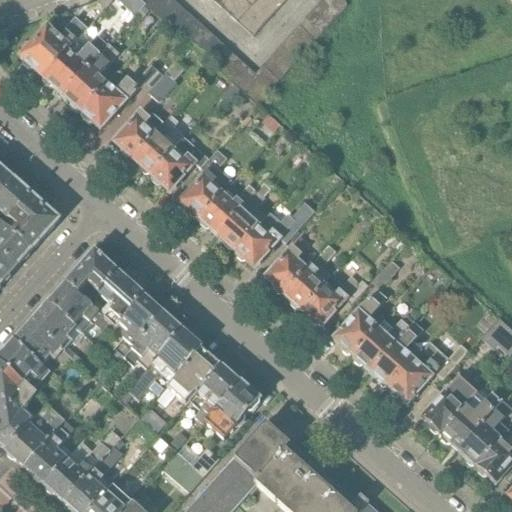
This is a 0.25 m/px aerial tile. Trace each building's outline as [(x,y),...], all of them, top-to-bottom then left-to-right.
[(111,0),(108,0),(98,4),(102,16),(113,4),(111,0)] [(145,8),(136,0),(114,0),(135,19),(145,8)] [(152,0),(146,8),(154,15),(167,0),(152,0)] [(167,0),(154,15),(161,22),(177,5),(171,0),(167,0)] [(226,0),(219,8),(229,16),(243,0),(242,0),(226,0)] [(238,25),(246,17),(252,9),(243,0),(229,16),(238,25)] [(242,0),(243,0),(252,9),(253,9),(260,0),(242,0)] [(268,23),(276,15),(260,0),(253,9),(268,23)] [(276,15),(283,7),(275,0),(260,0),(276,15)] [(314,11),(331,26),(347,8),(344,0),(331,0),(322,3),(314,11)] [(161,22),(169,30),(185,12),(177,5),(161,22)] [(261,31),(268,23),(253,9),(252,9),(246,17),(261,31)] [(324,34),(331,26),(314,11),(307,19),(324,34)] [(169,30),(177,37),(193,19),(185,12),(169,30)] [(254,39),(261,31),(246,17),(238,25),(254,39)] [(183,43),(185,44),(201,26),(193,19),(177,37),(183,43)] [(316,42),(324,34),(307,19),(300,27),(316,42)] [(43,81),(77,44),(88,32),(78,22),(66,34),(56,26),(51,33),(48,30),(21,61),(43,81)] [(185,44),(191,49),(193,51),(208,33),(201,26),(185,44)] [(309,50),(316,42),(300,27),(292,35),(309,50)] [(193,51),(201,58),(216,40),(208,33),(193,51)] [(302,58),(309,50),(292,35),(285,43),(302,58)] [(43,81),(62,98),(108,48),(98,38),(86,52),(77,44),(43,81)] [(201,58),(208,65),(224,47),(216,40),(201,58)] [(294,67),(302,58),(285,43),(278,51),(294,67)] [(208,65),(216,72),(232,54),(224,47),(208,65)] [(81,115),(107,86),(100,79),(119,57),(108,48),(62,98),(81,115)] [(287,75),(294,67),(278,51),(270,59),(287,75)] [(216,72),(224,79),(240,61),(232,54),(216,72)] [(280,83),(287,75),(270,59),(263,67),(280,83)] [(224,79),(232,86),(248,68),(240,61),(224,79)] [(161,82),(147,97),(158,107),(177,86),(174,84),(185,72),(177,65),(161,82)] [(273,91),(280,83),(263,67),(256,75),(273,91)] [(273,91),(256,75),(248,68),(232,86),(248,101),(257,108),(273,91)] [(161,82),(149,70),(135,86),(147,97),(161,82)] [(101,133),(128,104),(129,104),(136,96),(136,95),(138,93),(137,92),(138,90),(128,81),(127,83),(118,74),(107,86),(81,115),(101,133)] [(115,145),(133,161),(163,126),(154,118),(159,112),(153,107),(142,114),(143,115),(115,145)] [(151,178),(177,149),(167,140),(180,126),(173,119),(172,121),(171,119),(163,126),(133,161),(151,178)] [(170,194),(196,165),(197,165),(209,152),(207,151),(208,150),(201,143),(187,158),(177,149),(151,178),(170,194)] [(200,221),(226,193),(230,188),(220,179),(229,169),(222,163),(220,165),(218,163),(208,175),(206,173),(189,193),(191,195),(181,205),(200,221)] [(0,199),(13,184),(0,172),(0,199)] [(236,254),(265,220),(256,211),(265,201),(263,200),(274,189),(268,183),(257,195),(218,238),(236,254)] [(0,225),(5,230),(31,200),(13,184),(0,199),(0,225)] [(200,221),(218,238),(257,195),(249,187),(239,198),(241,199),(238,202),(237,201),(235,202),(226,193),(200,221)] [(5,230),(31,254),(58,224),(31,200),(5,230)] [(254,270),(281,240),(281,241),(284,237),(285,238),(293,229),(298,233),(320,209),(312,201),(309,204),(308,203),(291,222),(287,219),(286,220),(284,219),(276,229),(265,220),(236,254),(254,270)] [(0,255),(17,271),(31,254),(5,230),(0,225),(0,255)] [(266,281),(284,297),(315,264),(305,255),(310,248),(304,243),(301,245),(299,243),(293,249),(294,250),(266,281)] [(284,297),(302,314),(332,280),(322,271),(331,261),(323,254),(315,264),(284,297)] [(0,285),(2,287),(17,271),(0,255),(0,285)] [(127,318),(143,300),(109,269),(95,256),(66,288),(107,325),(115,331),(127,318)] [(372,285),(381,292),(400,271),(391,263),(372,285)] [(320,330),(347,301),(353,306),(364,293),(357,287),(358,285),(351,279),(343,289),(332,280),(302,314),(320,330)] [(101,333),(107,325),(66,288),(50,306),(76,331),(84,338),(94,327),(101,333)] [(334,342),(352,358),(385,322),(377,314),(387,302),(377,292),(359,313),(360,313),(334,342)] [(116,368),(123,361),(162,318),(143,300),(127,318),(115,331),(107,340),(119,351),(109,362),(116,368)] [(73,345),(68,340),(76,331),(50,306),(41,316),(31,326),(70,360),(72,362),(76,357),(69,350),(73,345)] [(171,326),(162,318),(123,361),(134,371),(138,367),(146,374),(180,334),(179,333),(179,330),(174,325),(171,326)] [(352,358),(371,375),(410,330),(401,323),(394,331),(385,322),(352,358)] [(509,360),(511,356),(511,335),(498,322),(481,341),(494,353),(497,350),(509,360)] [(63,368),(70,360),(31,326),(15,345),(42,369),(51,359),(55,363),(56,362),(63,368)] [(389,391),(421,355),(412,347),(423,334),(414,326),(410,330),(371,375),(389,391)] [(180,334),(146,374),(127,395),(139,405),(156,383),(165,392),(201,353),(180,334)] [(0,361),(0,365),(26,388),(34,395),(51,377),(42,369),(15,345),(0,361)] [(185,409),(189,405),(221,371),(201,353),(165,392),(154,404),(162,411),(173,399),(185,409)] [(407,407),(433,379),(434,379),(436,377),(443,384),(456,368),(449,363),(449,362),(439,353),(431,362),(422,354),(421,355),(389,391),(407,407)] [(0,449),(5,454),(32,424),(22,416),(34,403),(38,398),(34,395),(26,388),(0,365),(0,449)] [(203,428),(203,427),(240,387),(221,371),(189,405),(200,414),(194,420),(203,428)] [(441,437),(473,401),(465,394),(473,384),(472,383),(474,381),(466,374),(457,384),(423,421),(441,437)] [(203,427),(223,445),(259,404),(240,387),(203,427)] [(441,437),(459,454),(502,406),(492,397),(481,409),(473,401),(441,437)] [(477,470),(509,434),(501,426),(511,413),(511,412),(503,404),(502,406),(459,454),(477,470)] [(5,454),(24,471),(66,425),(47,407),(32,424),(5,454)] [(369,511),(367,509),(369,507),(361,499),(354,506),(291,449),(299,439),(275,417),(190,511),(233,511),(256,488),(282,511),(369,511)] [(24,471),(44,489),(72,456),(62,447),(75,432),(66,425),(24,471)] [(495,487),(511,467),(511,436),(509,434),(477,470),(495,487)] [(69,511),(91,511),(113,489),(102,479),(109,472),(110,472),(122,458),(122,457),(127,452),(118,444),(110,454),(63,506),(69,511)] [(44,489),(63,506),(110,454),(101,445),(85,465),(73,455),(72,456),(44,489)] [(192,468),(204,480),(204,481),(220,463),(207,451),(192,468)] [(189,497),(204,480),(192,468),(178,456),(162,473),(189,497)] [(91,511),(128,511),(136,504),(126,495),(123,498),(113,489),(91,511)] [(128,511),(152,511),(139,500),(136,504),(128,511)]
